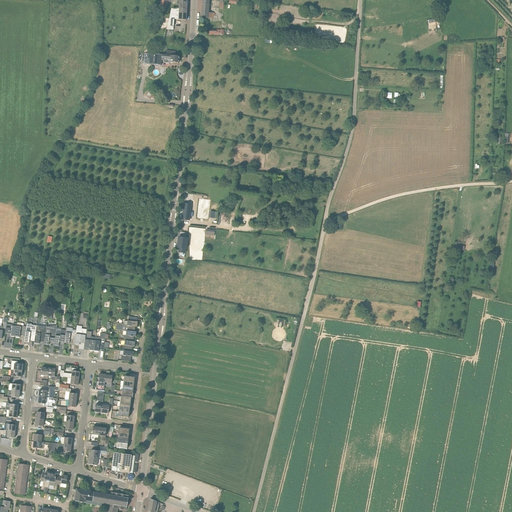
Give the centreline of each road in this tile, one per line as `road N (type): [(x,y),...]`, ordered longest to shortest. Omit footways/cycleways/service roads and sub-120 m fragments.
road 1 (tertiary): [(141,491),(194,0)]
road 2 (track): [(511,180),(397,195),(324,223)]
road 3 (track): [(58,140),(178,159)]
